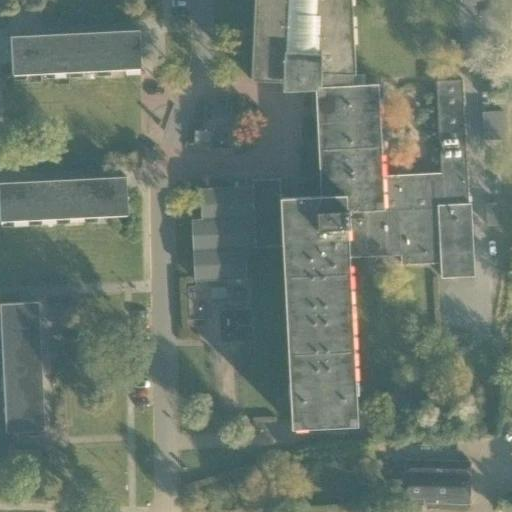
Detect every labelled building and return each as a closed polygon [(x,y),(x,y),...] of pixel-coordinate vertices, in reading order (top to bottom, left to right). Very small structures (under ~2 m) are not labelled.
[(316,87),(352,85),(352,74),(355,74),(351,0),(254,0),(251,79),(284,81),(284,91),(316,89),(316,87)] [(107,37),(109,69),(141,67),(139,29),(127,30),(127,36),(107,37)] [(77,71),(109,69),(107,37),(75,38),(77,71)] [(45,72),(77,71),(75,38),(43,40),(45,72)] [(12,74),(45,72),(43,40),(11,42),(12,64),(12,74)] [(316,87),(316,89),(321,195),(281,197),(281,198),(279,198),(279,178),(252,179),(252,186),(251,186),(250,185),(200,188),(202,218),(192,219),(192,224),(195,280),(245,277),(244,247),(254,246),(253,245),(255,244),(255,247),(283,245),(293,427),(358,423),(357,415),(349,256),(400,254),(401,263),(442,261),(443,276),(475,274),(472,202),(470,202),(464,78),(435,79),(440,173),(382,176),(377,84),(352,85),(316,87)] [(483,124),(484,141),(485,140),(505,139),(504,127),(503,111),(482,112),(483,124)] [(94,183),(96,215),(128,214),(126,193),(126,176),(114,176),(114,182),(94,183)] [(63,217),(96,215),(94,183),(62,185),(63,217)] [(31,219),(63,217),(62,185),(30,187),(31,219)] [(0,220),(31,219),(30,187),(0,188),(0,220)] [(497,203),(486,204),(487,226),(498,226),(497,203)] [(0,310),(1,335),(34,333),(33,313),(38,313),(38,301),(19,302),(0,303),(0,310)] [(34,333),(1,335),(3,367),(35,365),(34,333)] [(35,365),(3,367),(5,399),(37,397),(35,365)] [(37,397),(5,399),(6,431),(39,429),(37,397)] [(470,461),(405,459),(405,472),(402,472),(401,498),(429,499),(429,503),(437,503),(437,500),(445,501),(445,504),(470,504),(470,461)]
